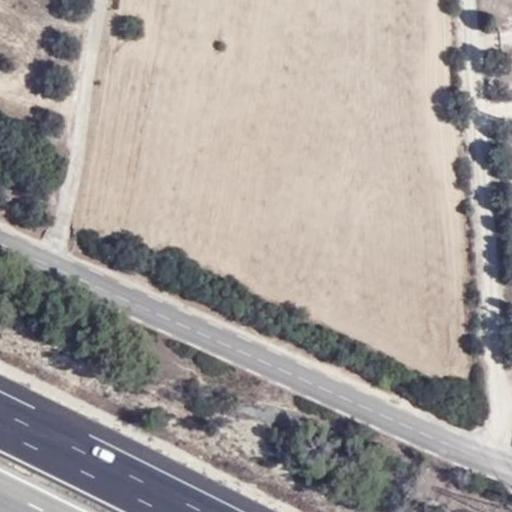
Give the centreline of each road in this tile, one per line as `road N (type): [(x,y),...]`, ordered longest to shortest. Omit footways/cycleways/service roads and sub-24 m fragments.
road 1 (unclassified): [(0,241),(492,463)]
road 2 (unclassified): [(492,463),(501,420),(473,0)]
road 3 (motorway): [(186,511),(0,419)]
